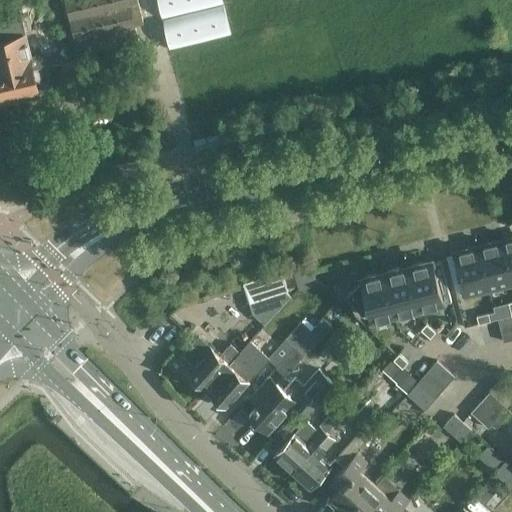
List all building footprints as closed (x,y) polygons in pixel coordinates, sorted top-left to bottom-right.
[(65,0),(79,55),(139,41),(135,26),(143,24),(137,0),(65,0)] [(231,35),(223,3),(222,0),(158,0),(170,49),(231,35)] [(0,100),(40,90),(37,80),(50,76),(43,50),(30,53),(25,33),(26,33),(18,1),(0,5),(0,100)] [(63,74),(78,70),(75,60),(60,63),(63,74)] [(502,242),(501,242),(511,282),(511,281),(511,239),(511,241),(502,243),(502,242)] [(511,282),(501,242),(487,245),(488,247),(479,249),(479,247),(478,248),(488,288),(511,282)] [(488,288),(478,248),(464,251),(464,253),(456,255),(455,253),(454,254),(464,294),(488,288)] [(422,262),(408,265),(419,305),(443,299),(439,284),(447,282),(444,270),(436,272),(433,259),(431,259),(431,261),(423,264),(422,262)] [(419,305),(408,265),(408,267),(400,270),(399,268),(385,271),(395,311),(419,305)] [(264,324),(291,295),(285,291),(287,290),(282,272),(282,271),(244,282),(244,285),(252,313),(264,324)] [(395,311),(385,271),(384,271),(385,273),(376,275),(376,274),(361,277),(362,281),(346,295),(344,292),(343,293),(363,314),(364,313),(363,312),(370,310),(371,317),(395,311)] [(284,376),(320,337),(311,329),(319,320),(310,311),(269,355),(278,364),(275,368),(284,376)] [(490,321),(488,312),(476,315),(478,324),(490,321)] [(511,340),(511,315),(500,319),(498,320),(504,342),(506,342),(511,340)] [(435,331),(426,323),(421,329),(430,338),(435,331)] [(396,354),(405,345),(399,339),(390,348),(396,354)] [(239,352),(204,389),(224,407),(247,381),(237,372),(244,364),(254,373),(268,357),(250,340),(239,352)] [(185,372),(204,389),(239,352),(229,343),(218,355),(209,346),(185,372)] [(408,362),(399,353),(393,359),(402,368),(408,362)] [(454,377),(435,361),(431,365),(426,371),(444,387),(454,377)] [(318,369),(304,384),(295,376),(283,390),(276,384),(248,414),(266,431),(293,401),(308,415),(335,385),(318,369)] [(444,387),(426,371),(417,381),(435,397),(444,387)] [(511,401),(511,389),(501,379),(491,390),(508,405),(511,401)] [(417,381),(407,392),(408,393),(425,409),(435,397),(417,381)] [(496,418),(479,403),(470,413),(487,429),(496,418)] [(454,413),(443,426),(460,441),(471,429),(454,413)] [(290,471),(326,431),(327,432),(335,422),(328,415),(319,425),(318,424),(315,428),(305,418),(293,432),(272,455),(290,471)] [(334,457),(343,465),(333,477),(341,485),(331,497),(347,511),(348,511),(376,482),(361,468),(368,460),(357,450),(373,432),(364,424),(334,457)] [(326,431),(290,471),(308,487),(329,464),(318,455),(334,438),(327,432),(326,431)] [(492,469),(501,459),(488,447),(478,457),(492,469)] [(511,491),(511,461),(508,458),(477,491),(493,505),(509,488),(511,491)] [(376,482),(348,511),(397,511),(404,505),(410,498),(399,488),(392,496),(376,482)]
